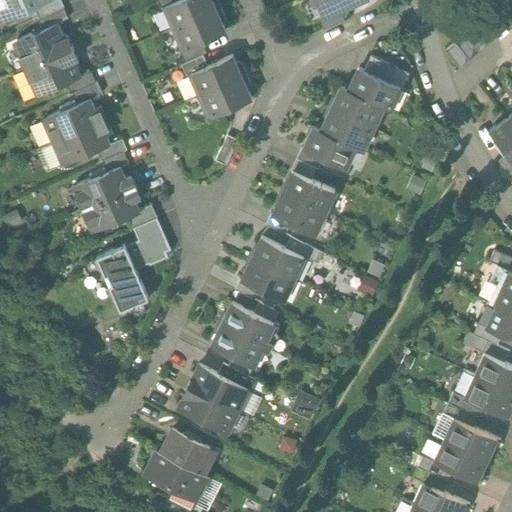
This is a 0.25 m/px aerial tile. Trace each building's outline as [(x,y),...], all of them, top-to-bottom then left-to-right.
[(0,0),(0,21),(1,25),(34,11),(50,3),(48,0),(0,0)] [(57,0),(50,3),(34,11),(38,21),(64,10),(59,0),(57,0)] [(182,0),(155,0),(161,10),(162,10),(183,1),(182,0)] [(184,0),(183,1),(162,10),(172,31),(220,10),(215,0),(184,0)] [(315,0),(321,14),(328,16),(339,11),(344,13),(346,8),(364,0),(315,0)] [(220,10),(172,31),(181,53),(202,44),(226,33),(222,25),(226,23),(220,10)] [(63,11),(37,22),(41,31),(42,33),(57,27),(68,22),(63,11)] [(328,16),(319,21),(324,31),(344,22),(339,11),(328,16)] [(507,33),(492,14),(482,22),(497,40),(507,33)] [(497,40),(482,22),(473,29),(488,48),(497,40)] [(41,31),(32,35),(33,37),(13,46),(25,73),(73,51),(68,40),(67,41),(63,39),(57,27),(42,33),(41,31)] [(488,48),(473,29),(464,37),(479,55),(488,48)] [(464,37),(454,44),(469,63),(479,55),(464,37)] [(181,53),(180,54),(184,65),(203,57),(206,55),(202,44),(181,53)] [(469,63),(454,44),(445,52),(460,70),(469,63)] [(73,51),(25,73),(36,99),(56,90),(57,92),(66,88),(65,86),(81,79),(75,67),(77,63),(78,62),(73,51)] [(208,67),(188,76),(198,98),(246,76),(240,63),(236,65),(233,56),(208,67)] [(184,65),(181,66),(186,77),(188,76),(208,67),(203,57),(184,65)] [(398,70),(371,57),(364,72),(392,84),(398,70)] [(364,72),(359,69),(351,85),(349,85),(347,90),(383,107),(390,111),(401,89),(392,84),(364,72)] [(81,79),(65,86),(66,88),(70,97),(72,97),(96,86),(91,75),(81,79)] [(246,76),(198,98),(207,119),(252,99),(248,91),(252,89),(246,76)] [(96,86),(72,97),(75,104),(77,107),(90,102),(102,96),(97,85),(96,86)] [(383,107),(347,90),(342,87),(334,104),(332,103),(329,108),(373,129),(383,107)] [(77,107),(75,104),(59,111),(61,115),(41,123),(51,146),(106,122),(101,111),(95,113),(90,102),(77,107)] [(373,129),(329,108),(327,114),(329,114),(321,130),(321,131),(355,147),(355,148),(362,151),(373,129)] [(511,124),(508,119),(497,129),(495,127),(489,132),(508,156),(511,161),(511,124)] [(106,122),(51,146),(61,168),(81,160),(82,163),(98,156),(97,153),(110,147),(105,135),(111,133),(106,122)] [(355,147),(321,131),(321,130),(312,126),(309,132),(311,133),(303,149),(323,159),(345,169),(355,148),(355,147)] [(238,141),(228,136),(216,161),(226,166),(238,141)] [(110,147),(97,153),(98,156),(101,164),(124,154),(127,152),(122,142),(110,147)] [(303,149),(302,148),(296,159),(316,169),(318,169),(323,159),(303,149)] [(124,154),(102,164),(105,171),(107,175),(120,169),(128,165),(124,154)] [(511,161),(508,156),(498,163),(511,180),(511,161)] [(316,169),(296,159),(291,170),(293,171),(311,179),(316,169)] [(105,171),(89,178),(91,182),(71,190),(81,213),(136,189),(131,178),(125,180),(120,169),(107,175),(105,171)] [(311,179),(293,171),(286,186),(284,185),(281,192),(324,212),(335,191),(311,179)] [(136,189),(81,213),(91,236),(111,227),(112,231),(128,224),(126,220),(140,214),(135,203),(141,200),(136,189)] [(324,212),(281,192),(278,198),(280,199),(273,214),(291,223),(314,234),(324,212)] [(273,214),(271,213),(266,224),(286,233),(291,223),(273,214)] [(157,220),(133,230),(138,242),(125,248),(125,247),(96,260),(120,313),(148,301),(136,272),(149,266),(150,267),(168,259),(166,254),(171,251),(157,220)] [(286,247),(262,236),(255,251),(253,250),(250,257),(294,277),(304,255),(286,247)] [(323,252),(291,236),(286,247),(304,255),(318,262),(323,252)] [(511,257),(495,250),(490,260),(502,266),(511,270),(511,257)] [(294,277),(250,257),(247,263),(249,264),(242,279),(260,288),(283,299),(294,277)] [(511,270),(502,266),(495,283),(502,286),(494,302),(496,303),(511,310),(511,270)] [(242,279),(240,278),(235,289),(255,298),(260,288),(242,279)] [(254,312),(232,301),(225,317),(223,315),(220,322),(269,345),(272,339),(279,337),(277,329),(279,324),(274,321),(254,312)] [(279,310),(259,301),(254,312),(274,321),(279,310)] [(511,310),(496,303),(486,325),(502,333),(511,337),(511,310)] [(486,325),(478,321),(473,332),(479,335),(497,343),(502,333),(486,325)] [(269,345),(220,322),(217,328),(219,329),(212,345),(234,355),(253,364),(259,367),(262,361),(269,358),(266,351),(269,345)] [(497,343),(479,335),(474,346),(485,351),(505,360),(510,349),(497,343)] [(511,363),(505,360),(485,351),(474,373),(511,390),(511,363)] [(253,364),(234,355),(229,366),(248,375),(253,364)] [(229,366),(223,363),(218,374),(248,388),(250,389),(255,378),(248,375),(229,366)] [(218,374),(199,365),(194,376),(196,377),(190,388),(238,410),(248,388),(218,374)] [(511,405),(511,390),(474,373),(464,394),(484,404),(511,417),(511,414),(511,407),(511,405)] [(299,385),(290,405),(311,414),(320,394),(299,385)] [(238,410),(190,388),(185,398),(184,398),(179,409),(196,417),(227,431),(238,410)] [(464,394),(453,389),(448,400),(479,415),(484,404),(464,394)] [(479,415),(448,400),(443,411),(454,416),(474,425),(479,415)] [(474,425),(454,416),(444,438),(487,458),(494,444),(497,446),(501,438),(474,425)] [(227,431),(196,417),(191,428),(224,444),(230,432),(227,431)] [(185,438),(172,432),(160,456),(160,457),(203,477),(211,462),(205,459),(210,450),(198,444),(199,441),(187,435),(185,438)] [(487,458),(444,438),(433,459),(453,469),(480,482),(484,474),(480,472),(487,458)] [(433,459),(422,454),(417,465),(448,480),(453,469),(433,459)] [(203,477),(160,457),(160,456),(157,455),(145,480),(174,494),(195,504),(207,479),(203,477)] [(417,465),(412,476),(423,481),(443,491),(448,480),(417,465)] [(443,491),(423,481),(413,503),(432,511),(461,511),(463,509),(467,511),(470,503),(443,491)] [(191,511),(195,504),(174,494),(169,505),(183,511),(191,511)] [(432,511),(413,503),(408,511),(432,511)]
